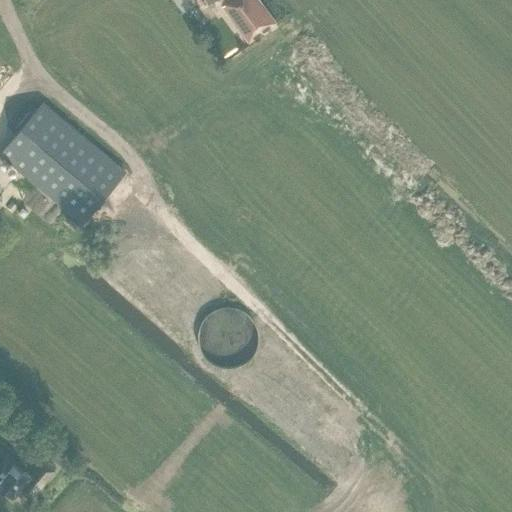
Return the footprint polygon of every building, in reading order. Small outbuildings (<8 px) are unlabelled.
[(207,0),(208,1),(209,0),(220,0),(224,5),(215,11),(242,46),(275,22),(258,0),(207,0)] [(125,172),(43,103),(0,153),(0,154),(82,223),(125,172)] [(26,196),(9,182),(0,194),(0,205),(11,214),(26,196)] [(256,323),(247,315),(234,312),(222,313),(211,320),(204,330),(202,343),(205,355),(213,365),(224,371),(236,372),(248,367),(257,359),(262,347),(262,335),(256,323)] [(57,442),(50,451),(60,459),(67,451),(57,442)] [(6,456),(0,462),(0,487),(13,498),(20,490),(30,498),(41,486),(55,469),(43,460),(30,476),(6,456)]
